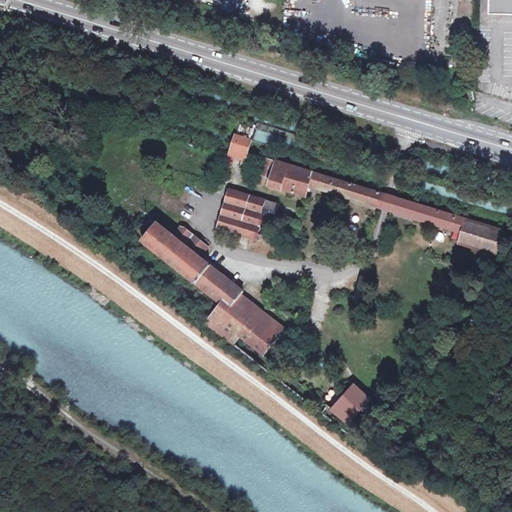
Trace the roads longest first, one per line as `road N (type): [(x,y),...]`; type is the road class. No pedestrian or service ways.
road 1 (primary): [(22,0),(488,143)]
road 2 (track): [(205,511),(0,372)]
